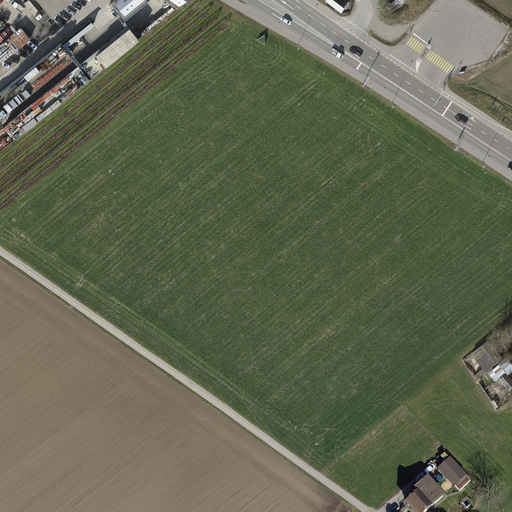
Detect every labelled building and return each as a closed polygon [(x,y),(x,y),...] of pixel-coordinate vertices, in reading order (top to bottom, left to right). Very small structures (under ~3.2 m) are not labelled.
[(185,0),(118,0),(113,5),(128,18),(150,0),(167,0),(178,6),(185,0)] [(0,64),(32,38),(23,26),(0,45),(0,64)] [(490,339),(472,353),(487,371),(505,357),(490,339)] [(496,380),(511,369),(511,362),(509,359),(490,372),(496,380)] [(467,475),(450,457),(438,468),(455,487),(456,486),(460,490),(470,481),(466,476),(467,475)] [(426,511),(446,495),(428,475),(405,496),(407,499),(404,501),(414,511),(426,511)]
